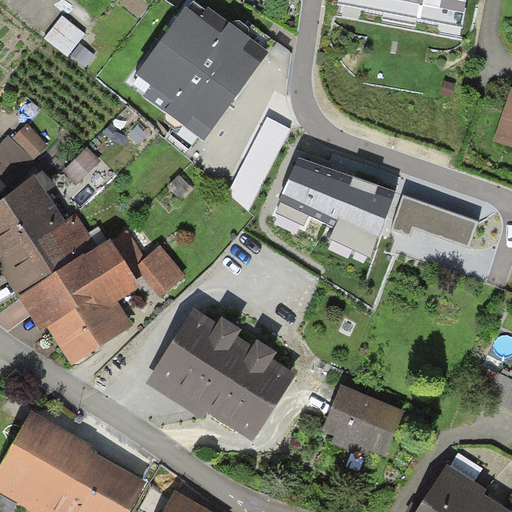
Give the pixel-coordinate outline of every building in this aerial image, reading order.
[(339,0),(339,6),(463,29),(468,0),(339,0)] [(186,10),(136,78),(151,88),(144,98),(204,142),(241,92),(269,53),(230,25),(221,36),(186,10)] [(86,34),(63,16),(45,39),(67,57),(86,34)] [(86,68),(96,56),(80,44),(71,56),(86,68)] [(511,88),(511,89),(493,141),(511,147),(511,88)] [(291,129),(268,118),(228,193),(249,212),(291,129)] [(48,144),(27,124),(12,139),(35,160),(48,144)] [(0,179),(10,188),(35,160),(12,139),(7,135),(0,143),(0,179)] [(100,161),(87,148),(62,172),(76,185),(100,161)] [(331,239),(372,258),(396,191),(340,172),(300,158),(276,212),(306,226),(310,217),(335,228),(331,239)] [(0,266),(7,278),(18,299),(97,249),(76,215),(66,222),(34,176),(0,203),(0,266)] [(478,221),(403,195),(391,229),(411,236),(414,227),(469,246),(478,221)] [(128,232),(112,242),(135,281),(143,277),(138,266),(147,259),(128,232)] [(111,241),(97,249),(18,299),(42,332),(47,328),(73,367),(133,327),(119,303),(140,288),(135,281),(112,242),(111,241)] [(161,247),(147,259),(138,266),(143,277),(161,299),(185,276),(161,247)] [(218,326),(195,310),(146,385),(203,422),(208,415),(253,444),(297,377),(273,362),(277,355),(258,343),(255,349),(238,338),(242,332),(222,320),(218,326)] [(497,374),(482,367),(474,384),(489,392),(497,374)] [(511,378),(498,372),(497,374),(489,392),(486,398),(511,410),(511,378)] [(404,413),(341,387),(323,432),(328,434),(334,437),(331,444),(366,458),(369,451),(386,458),(404,413)] [(93,448),(31,413),(0,467),(0,494),(17,503),(16,505),(29,511),(130,511),(146,485),(90,452),(93,448)] [(487,492),(446,466),(417,511),(510,511),(484,496),(487,492)] [(210,511),(175,492),(163,511),(210,511)] [(11,511),(16,505),(17,503),(0,494),(0,511),(11,511)]
